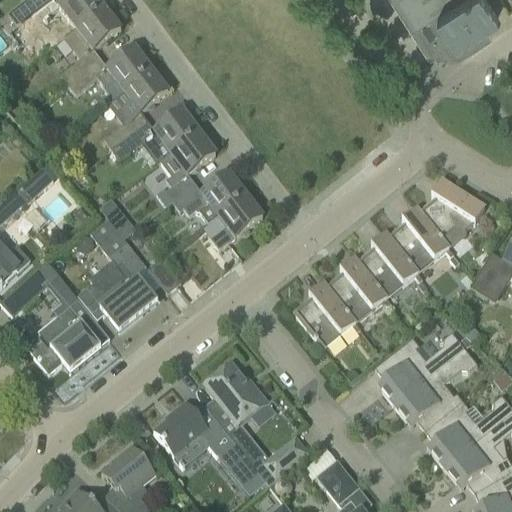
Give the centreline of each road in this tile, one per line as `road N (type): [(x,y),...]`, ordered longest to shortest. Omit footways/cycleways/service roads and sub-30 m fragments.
road 1 (residential): [(309,241),(127,0)]
road 2 (residential): [(399,511),(238,296)]
road 3 (residential): [(59,441),(238,296)]
road 4 (residential): [(309,241),(434,139)]
road 5 (residential): [(412,110),(341,0)]
road 6 (residential): [(511,36),(412,110)]
